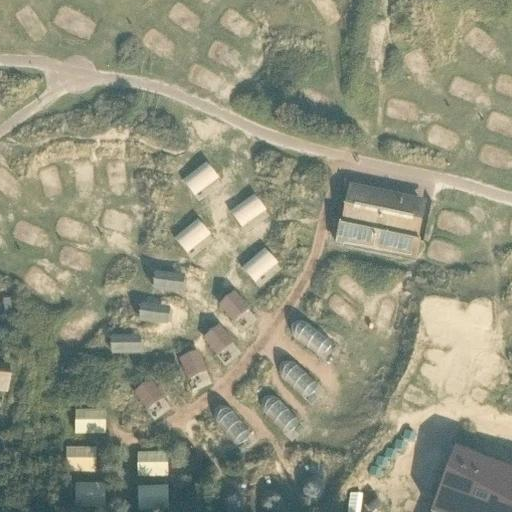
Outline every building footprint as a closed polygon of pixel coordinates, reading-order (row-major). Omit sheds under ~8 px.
[(193,197),(219,179),(207,161),(181,179),(193,197)] [(410,240),(417,204),(354,191),(347,227),(338,225),(334,246),(413,263),(418,242),(410,240)] [(229,210),(241,229),(267,212),(255,193),(229,210)] [(187,255),(211,236),(198,219),(173,237),(187,255)] [(254,284),(279,264),(265,247),(240,267),(254,284)] [(430,511),(511,511),(511,478),(451,458),(450,460),(430,511)]
